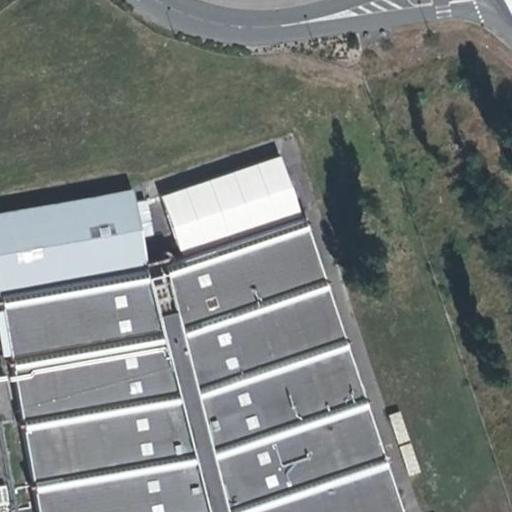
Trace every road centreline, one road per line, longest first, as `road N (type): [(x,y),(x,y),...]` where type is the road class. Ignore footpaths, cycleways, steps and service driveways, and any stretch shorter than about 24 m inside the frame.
road 1 (residential): [(308,25),(443,11),(511,20)]
road 2 (residential): [(158,0),(215,20),(308,25)]
